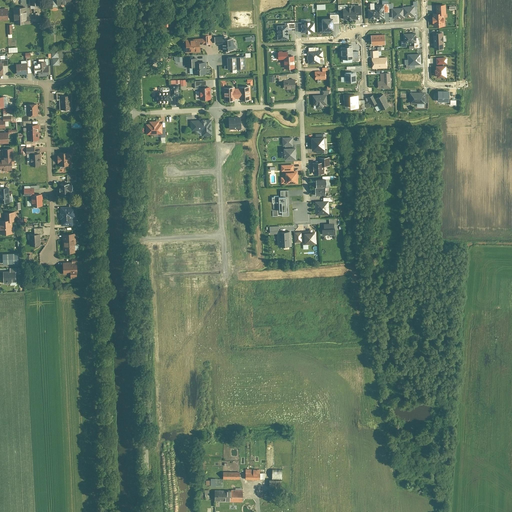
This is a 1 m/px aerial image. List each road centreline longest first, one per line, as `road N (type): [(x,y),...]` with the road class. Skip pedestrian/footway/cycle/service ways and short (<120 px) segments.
road 1 (residential): [(129,114),(150,511)]
road 2 (residential): [(46,84),(49,258)]
road 3 (residential): [(300,106),(298,42),(353,33)]
